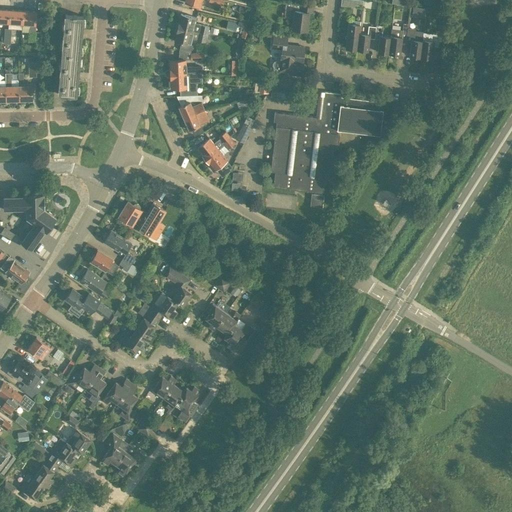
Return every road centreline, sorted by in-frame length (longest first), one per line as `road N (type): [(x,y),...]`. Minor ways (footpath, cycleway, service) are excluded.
road 1 (residential): [(397,304),(172,174)]
road 2 (primary): [(397,304),(256,511)]
road 3 (residential): [(114,492),(123,497),(155,452),(175,444),(215,388),(212,377),(167,347)]
road 4 (primary): [(511,126),(397,304)]
road 5 (residential): [(0,116),(86,111),(103,0)]
road 6 (residential): [(167,347),(154,365),(135,367),(32,300)]
road 7 (tertiary): [(119,152),(161,1)]
road 8 (residential): [(401,85),(338,73),(326,60),(333,0)]
road 9 (tertiary): [(32,300),(104,183)]
road 10 (unclassified): [(511,371),(397,304)]
